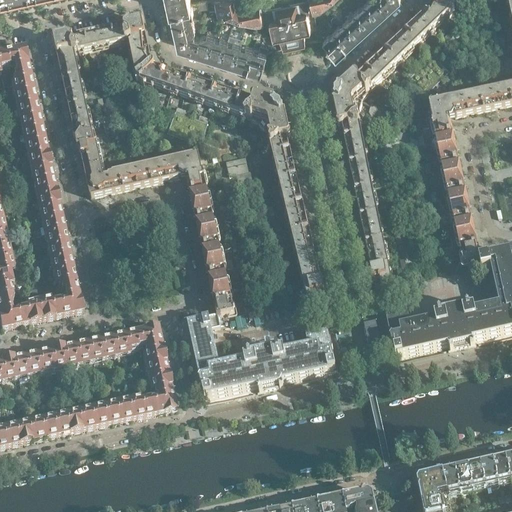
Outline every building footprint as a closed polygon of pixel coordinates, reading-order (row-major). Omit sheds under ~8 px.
[(190,0),(168,0),(171,11),(192,7),(190,0)] [(208,8),(207,0),(198,1),(199,9),(208,8)] [(236,8),(234,0),(213,0),(215,5),(217,5),(219,12),(226,11),(235,9),(236,8)] [(309,20),(310,18),(313,12),(321,11),(332,0),(331,0),(305,0),(305,1),(303,1),(290,4),(289,3),(289,4),(288,4),(283,5),(282,5),(282,6),(268,9),(267,9),(265,9),(261,6),(260,6),(240,10),(240,11),(241,18),(242,20),(257,25),(264,23),(271,28),(274,39),(280,38),(284,47),(306,42),(305,33),(311,31),(309,20)] [(387,9),(379,0),(367,0),(364,3),(365,5),(377,18),(387,9)] [(379,0),(387,9),(397,0),(379,0)] [(454,11),(453,5),(452,5),(451,0),(432,0),(433,5),(433,6),(433,7),(433,8),(432,8),(432,9),(426,14),(439,28),(448,19),(449,19),(453,15),(460,17),(460,20),(464,17),(462,11),(465,9),(464,5),(457,12),(454,11)] [(377,18),(365,5),(361,8),(360,7),(353,12),(355,14),(367,28),(377,18)] [(193,20),(191,16),(194,15),(192,7),(171,11),(174,25),(193,20)] [(241,18),(240,11),(240,10),(236,8),(235,9),(226,11),(227,15),(237,19),(241,18)] [(367,28),(355,14),(351,18),(350,16),(343,22),(345,23),(357,37),(367,28)] [(419,47),(439,28),(426,14),(417,23),(416,23),(416,24),(406,33),(419,47)] [(195,34),(194,29),(196,28),(195,20),(193,20),(174,25),(176,38),(195,34)] [(146,39),(143,27),(143,26),(144,25),(144,24),(143,24),(143,23),(142,24),(140,25),(131,27),(129,26),(125,30),(128,43),(146,39)] [(357,37),(345,23),(341,27),(340,25),(333,31),(335,33),(347,46),(357,37)] [(128,43),(125,30),(122,29),(111,31),(115,50),(126,47),(127,46),(129,47),(128,43)] [(115,50),(111,31),(85,37),(89,55),(115,50)] [(208,56),(214,38),(215,36),(206,33),(206,36),(203,35),(200,36),(195,51),(208,56)] [(347,46),(335,33),(331,36),(329,34),(323,40),(324,41),(335,53),(336,55),(336,56),(337,56),(337,55),(347,46)] [(399,66),(419,47),(406,33),(397,42),(397,43),(387,52),(399,66)] [(195,51),(200,36),(196,35),(195,34),(176,38),(178,46),(195,51)] [(89,55),(85,37),(75,39),(72,41),(75,54),(76,59),(78,56),(79,58),(89,55)] [(221,60),(227,42),(228,40),(219,38),(219,40),(214,38),(208,56),(221,60)] [(151,59),(146,39),(128,43),(129,47),(130,46),(132,47),(130,50),(132,59),(142,57),(143,61),(151,59)] [(75,54),(72,41),(69,40),(66,40),(66,41),(65,41),(56,43),(55,43),(55,42),(54,43),(53,43),(53,44),(53,45),(55,48),(57,58),(75,54)] [(234,64),(240,46),(241,44),(232,42),(232,44),(227,42),(221,60),(234,64)] [(248,68),(253,50),(254,48),(245,46),(245,48),(240,46),(234,64),(248,68)] [(29,68),(25,50),(12,53),(14,65),(13,67),(14,71),(29,68)] [(261,69),(267,54),(267,53),(258,50),(258,52),(253,50),(248,68),(260,72),(260,73),(261,73),(261,72),(261,69)] [(380,84),(399,66),(387,52),(377,61),(377,62),(367,71),(380,84)] [(14,65),(12,53),(0,55),(0,72),(10,70),(10,68),(13,67),(14,65)] [(81,82),(78,69),(76,59),(75,54),(57,58),(63,86),(81,82)] [(157,90),(163,73),(155,70),(154,70),(154,69),(153,69),(153,68),(152,68),(153,68),(152,67),(151,59),(143,61),(142,57),(132,59),(135,75),(127,82),(125,81),(127,93),(133,95),(132,91),(139,85),(144,87),(145,86),(157,90)] [(32,83),(29,68),(14,71),(15,77),(13,77),(14,82),(12,82),(13,87),(32,83)] [(370,94),(380,84),(367,71),(359,79),(357,79),(356,78),(355,78),(354,78),(354,79),(353,79),(353,80),(352,81),(345,88),(359,103),(362,104),(371,95),(370,94)] [(183,99),(189,81),(176,77),(175,77),(175,76),(163,73),(157,90),(183,99)] [(208,108),(214,90),(201,86),(201,85),(189,81),(183,99),(208,108)] [(87,108),(84,95),(81,82),(63,86),(69,112),(87,108)] [(35,95),(32,83),(13,87),(15,95),(12,95),(13,100),(16,99),(35,95)] [(359,103),(345,88),(338,94),(337,95),(336,96),(335,97),(334,98),(334,99),(333,100),(333,101),(333,102),(333,103),(333,104),(333,105),(333,106),(334,107),(334,108),(336,117),(356,113),(359,114),(361,114),(363,105),(362,104),(359,103)] [(234,117),(240,99),(227,95),(227,94),(226,94),(214,90),(208,108),(234,117)] [(511,108),(507,90),(479,96),(483,114),(511,108)] [(37,108),(35,95),(16,99),(18,107),(15,108),(16,113),(19,112),(37,108)] [(483,114),(479,96),(430,107),(434,125),(450,122),(483,114)] [(261,124),(267,105),(258,102),(257,102),(257,101),(256,101),(255,100),(254,101),(253,101),(252,102),(251,103),(240,99),(234,117),(247,121),(246,123),(259,127),(261,124)] [(288,128),(286,119),(286,118),(285,117),(285,116),(285,115),(285,114),(284,113),(283,112),(283,111),(282,110),(280,109),(279,109),(278,108),(277,108),(276,108),(267,105),(261,124),(259,127),(258,128),(264,135),(265,134),(268,132),(288,128)] [(40,120),(37,108),(19,112),(20,120),(18,120),(19,125),(21,125),(40,120)] [(93,134),(90,121),(87,108),(69,112),(75,137),(75,138),(93,134)] [(362,139),(360,126),(362,126),(359,114),(356,113),(336,117),(338,126),(338,127),(338,128),(338,129),(338,130),(339,131),(340,131),(341,131),(342,132),(344,143),(362,139)] [(43,133),(40,120),(21,125),(23,132),(21,133),(22,138),(24,137),(43,133)] [(453,136),(450,122),(434,125),(432,126),(436,140),(453,136)] [(288,144),(289,143),(290,142),(291,141),(291,140),(291,139),(291,138),(290,137),(288,128),(268,132),(265,134),(268,146),(270,146),(273,159),(291,155),(288,144)] [(46,145),(43,133),(24,137),(26,145),(23,145),(24,150),(27,149),(46,145)] [(96,150),(93,134),(75,138),(75,137),(74,137),(74,138),(74,139),(74,140),(75,141),(76,144),(77,145),(79,154),(96,150)] [(459,164),(453,136),(436,140),(442,168),(459,164)] [(368,166),(365,152),(362,139),(344,143),(347,156),(347,157),(350,169),(368,166)] [(48,158),(46,145),(27,149),(29,157),(26,158),(27,163),(30,162),(48,158)] [(98,150),(96,150),(79,154),(80,154),(80,155),(83,166),(99,162),(101,162),(98,150)] [(297,181),(294,169),(294,168),(291,155),(273,159),(279,185),(297,181)] [(51,170),(50,164),(48,158),(30,162),(31,170),(29,170),(30,175),(51,170)] [(201,179),(196,159),(148,170),(152,188),(179,181),(181,181),(181,179),(180,178),(186,177),(187,179),(185,179),(185,180),(186,180),(186,182),(201,179)] [(247,177),(244,161),(224,165),(227,181),(234,180),(236,189),(250,186),(248,177),(247,177)] [(102,174),(99,162),(83,166),(84,174),(84,175),(85,178),(102,174)] [(465,192),(459,164),(442,168),(448,196),(465,192)] [(373,192),(370,179),(368,166),(350,169),(353,182),(352,183),(355,196),(373,192)] [(54,183),(51,170),(30,175),(31,180),(34,179),(35,187),(54,183)] [(152,188),(148,170),(119,176),(123,194),(152,188)] [(123,194),(119,176),(115,177),(114,179),(111,179),(110,181),(104,182),(102,174),(85,178),(90,200),(91,201),(92,201),(123,194)] [(204,178),(201,179),(186,182),(190,196),(207,192),(204,178)] [(303,207),(301,195),(300,194),(297,181),(279,185),(285,211),(303,207)] [(57,195),(54,183),(35,187),(37,195),(34,195),(35,200),(57,195)] [(213,221),(210,206),(207,192),(190,196),(192,206),(192,207),(192,210),(193,210),(195,221),(194,222),(194,223),(195,223),(195,224),(196,224),(213,221)] [(379,218),(376,205),(373,192),(355,196),(358,209),(357,209),(360,222),(379,218)] [(472,221),(465,192),(448,196),(454,224),(472,221)] [(59,208),(57,195),(35,200),(36,205),(39,204),(41,212),(59,208)] [(310,233),(307,221),(307,220),(306,220),(303,207),(285,211),(291,237),(310,233)] [(62,220),(59,208),(41,212),(38,213),(39,217),(42,217),(44,224),(62,220)] [(384,244),(381,231),(379,218),(360,222),(363,235),(363,236),(366,248),(384,244)] [(62,220),(44,224),(41,225),(42,230),(45,229),(46,237),(65,233),(62,220)] [(219,248),(216,235),(213,221),(196,224),(198,234),(198,235),(199,238),(201,249),(201,250),(201,251),(201,252),(202,252),(219,248)] [(478,249),(472,221),(454,224),(460,253),(478,249)] [(65,233),(46,237),(44,238),(45,242),(47,242),(49,249),(68,245),(65,233)] [(316,259),(313,247),(313,246),(312,246),(310,233),(291,237),(298,264),(316,259)] [(390,271),(387,257),(384,244),(366,248),(369,261),(368,261),(368,262),(371,274),(390,271)] [(0,260),(9,258),(8,251),(10,250),(9,245),(6,246),(0,247),(0,260)] [(71,258),(68,245),(49,249),(46,250),(47,255),(50,254),(52,262),(71,258)] [(225,276),(222,262),(219,248),(202,252),(204,262),(204,263),(205,266),(207,277),(207,278),(207,279),(208,280),(225,276)] [(481,262),(478,249),(460,253),(463,266),(481,262)] [(474,344),(511,335),(511,263),(511,257),(510,256),(509,256),(489,261),(489,262),(481,264),(480,264),(482,274),(491,272),(500,309),(472,315),(471,310),(437,317),(438,323),(411,329),(408,318),(387,323),(391,342),(390,343),(392,344),(395,359),(396,361),(398,361),(448,350),(449,354),(450,353),(450,354),(454,353),(471,349),(471,350),(474,349),(474,348),(475,348),(474,344)] [(12,271),(10,263),(13,263),(12,258),(9,258),(0,260),(0,273),(10,271),(12,271)] [(73,270),(71,258),(52,262),(49,263),(50,267),(53,267),(55,274),(73,270)] [(322,285),(320,273),(319,273),(319,272),(316,259),(298,264),(304,290),(322,285)] [(73,270),(55,274),(52,275),(53,280),(56,279),(57,287),(76,283),(73,270)] [(0,286),(10,284),(8,277),(11,276),(10,271),(0,273),(0,286)] [(395,296),(392,281),(390,271),(371,274),(373,284),(376,298),(377,299),(378,300),(395,296)] [(232,304),(229,290),(225,276),(208,280),(210,290),(210,291),(211,294),(214,308),(232,304)] [(79,298),(76,283),(57,287),(58,292),(60,291),(61,296),(64,296),(65,301),(79,298)] [(0,299),(13,297),(11,289),(14,289),(13,284),(10,284),(0,286),(0,299)] [(327,309),(325,295),(324,295),(322,285),(304,290),(310,315),(323,312),(327,311),(327,310),(327,309)] [(13,307),(12,302),(14,302),(13,297),(0,299),(0,315),(12,313),(11,307),(13,307)] [(83,316),(79,298),(65,301),(66,305),(68,306),(70,318),(83,316)] [(55,322),(51,306),(50,303),(43,305),(42,302),(37,303),(42,325),(55,322)] [(42,325),(37,303),(33,304),(33,307),(26,309),(26,311),(30,327),(42,325)] [(70,318),(68,306),(66,305),(62,306),(62,303),(51,306),(55,322),(70,318)] [(235,318),(232,304),(214,308),(217,320),(217,321),(235,318)] [(30,327),(26,311),(16,314),(16,316),(13,317),(11,319),(14,331),(30,327)] [(14,331),(11,319),(13,317),(12,313),(0,315),(0,328),(1,334),(14,331)] [(219,332),(217,321),(217,320),(209,322),(210,322),(212,333),(219,332)] [(336,372),(333,357),(334,356),(332,355),(328,335),(306,340),(308,351),(281,357),(279,352),(246,359),(247,365),(220,371),(211,333),(212,333),(210,322),(209,322),(189,327),(188,328),(200,384),(199,385),(201,386),(204,401),(205,403),(207,403),(258,392),(259,396),(259,395),(260,396),(263,396),(263,395),(284,390),(283,386),(334,375),(336,374),(336,372)] [(163,353),(158,330),(138,334),(141,349),(146,348),(146,350),(144,353),(145,357),(163,353)] [(141,349),(138,334),(125,337),(129,357),(133,356),(134,355),(134,353),(136,353),(137,352),(137,350),(141,349)] [(129,357),(125,337),(112,340),(117,359),(125,357),(125,359),(128,359),(129,357)] [(117,359),(112,340),(100,342),(105,361),(112,360),(112,362),(117,361),(117,359)] [(105,361),(100,342),(88,345),(92,364),(100,362),(100,365),(105,364),(105,361)] [(92,366),(92,364),(88,345),(76,348),(80,367),(86,365),(87,368),(92,366)] [(80,367),(76,348),(63,351),(67,369),(75,368),(75,370),(80,369),(80,367)] [(67,369),(63,351),(51,353),(55,372),(62,370),(63,373),(67,372),(67,369)] [(55,372),(51,353),(38,356),(43,375),(50,373),(51,375),(56,374),(55,372)] [(163,353),(145,357),(144,358),(145,365),(143,365),(144,370),(147,370),(166,366),(163,353)] [(43,375),(38,356),(26,359),(30,378),(38,376),(39,378),(43,377),(43,375)] [(30,378),(26,359),(14,361),(18,380),(25,379),(25,381),(31,380),(30,378)] [(18,380),(14,361),(1,364),(5,383),(13,381),(13,384),(18,383),(18,380)] [(169,378),(166,366),(147,370),(148,377),(146,378),(147,383),(169,378)] [(171,390),(169,378),(147,383),(148,387),(150,387),(152,395),(153,394),(171,390)] [(177,414),(171,390),(153,394),(154,398),(157,400),(158,402),(153,403),(156,418),(177,414)] [(156,418),(153,403),(149,404),(148,402),(147,401),(144,402),(144,401),(143,400),(139,401),(139,402),(143,421),(156,418)] [(143,421),(139,402),(132,403),(132,401),(126,402),(126,405),(131,424),(143,421)] [(131,424),(126,405),(120,406),(120,404),(114,405),(114,407),(119,426),(131,424)] [(119,426),(114,407),(108,409),(107,407),(101,408),(102,410),(106,429),(119,426)] [(106,429),(102,410),(95,411),(94,409),(89,411),(90,413),(94,432),(106,429)] [(94,432),(90,413),(82,414),(82,412),(77,413),(77,415),(81,435),(94,432)] [(81,435),(77,415),(70,417),(70,415),(65,416),(65,418),(69,437),(81,435)] [(69,437),(65,418),(58,420),(57,418),(52,419),(53,421),(57,440),(69,437)] [(57,440),(53,421),(45,422),(45,420),(40,421),(40,423),(44,443),(57,440)] [(44,443),(40,423),(33,425),(32,423),(27,424),(28,426),(32,446),(44,443)] [(32,446),(28,426),(21,428),(20,426),(15,427),(16,429),(20,448),(32,446)] [(20,448),(16,429),(8,431),(8,428),(2,430),(3,432),(7,451),(20,448)] [(511,484),(507,464),(494,466),(498,487),(511,484)] [(498,487),(494,466),(493,467),(492,466),(489,467),(488,468),(481,469),(486,490),(491,489),(492,490),(497,489),(498,487)] [(486,490),(481,469),(469,472),(474,493),(486,490)] [(474,493),(469,472),(468,472),(466,472),(464,472),(463,473),(457,475),(461,496),(465,495),(474,493)] [(461,496),(457,475),(444,478),(448,498),(449,498),(461,496)] [(451,511),(448,498),(444,478),(444,477),(443,476),(442,477),(442,478),(421,483),(420,483),(419,483),(419,484),(418,485),(418,486),(418,487),(423,511),(451,511)] [(371,507),(369,498),(365,495),(342,500),(341,500),(340,499),(340,500),(339,500),(340,501),(340,500),(342,511),(351,511),(354,511),(371,507)] [(342,511),(340,500),(340,501),(327,503),(329,511),(342,511)] [(329,511),(327,503),(317,506),(316,505),(315,505),(315,506),(316,511),(329,511)]
